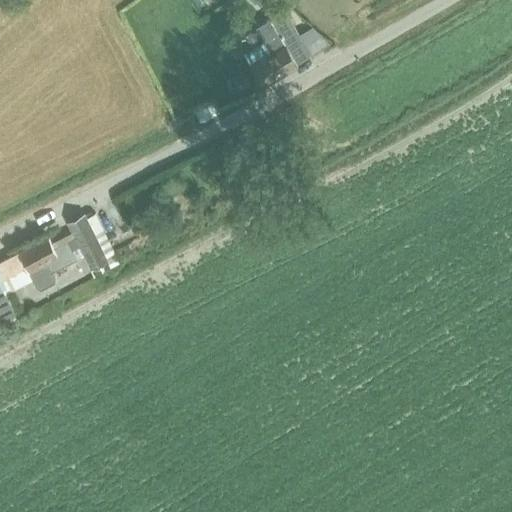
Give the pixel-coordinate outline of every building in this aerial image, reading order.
[(262,30),(267,39),(247,52),(253,63),(264,82),(313,54),(330,45),(311,27),(301,33),(288,10),(274,18),(276,22),(262,30)] [(206,121),(224,114),(217,97),(199,104),(206,121)] [(247,177),(236,182),(240,190),(250,185),(247,177)] [(49,237),(0,261),(0,277),(7,292),(33,279),(37,286),(42,288),(56,281),(56,276),(53,271),(78,258),(73,248),(80,245),(91,267),(94,273),(119,260),(95,213),(87,217),(86,214),(68,223),(75,237),(55,247),(49,237)] [(0,323),(18,314),(7,292),(0,277),(0,323)]
